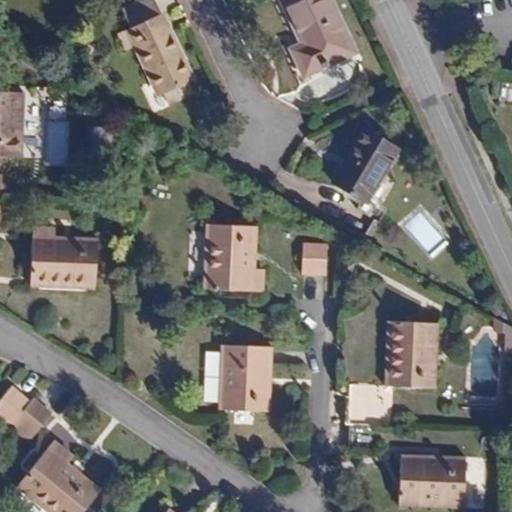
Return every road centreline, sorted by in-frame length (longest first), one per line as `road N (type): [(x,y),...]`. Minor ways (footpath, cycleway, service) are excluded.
road 1 (residential): [(0,343),(267,511)]
road 2 (residential): [(511,264),(405,45)]
road 3 (residential): [(298,511),(312,486),(317,307)]
road 4 (residential): [(199,0),(266,138)]
